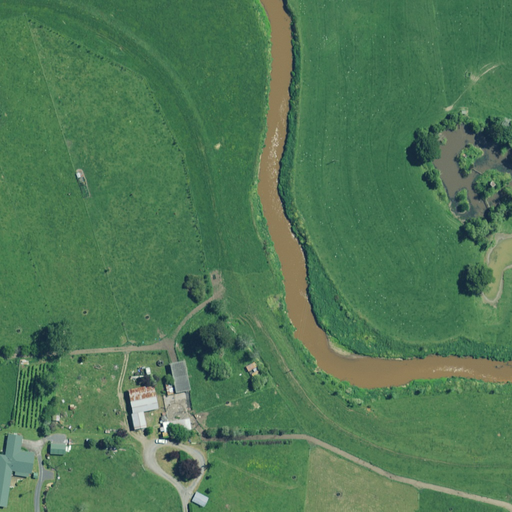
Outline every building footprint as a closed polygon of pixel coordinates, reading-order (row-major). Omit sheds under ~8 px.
[(170,364),(173,381),(164,382),(167,396),(175,394),(175,393),(191,390),(185,361),(170,364)] [(247,372),(252,370),(253,372),(259,369),(257,364),(256,362),(245,366),(247,372)] [(157,409),(153,386),(128,390),(132,414),(131,414),(134,430),(145,428),(142,412),(157,409)] [(168,437),(167,433),(178,431),(191,430),(190,419),(162,423),(164,433),(162,433),(163,437),(168,437)] [(23,436),(9,434),(6,456),(0,455),(0,506),(10,508),(15,475),(32,478),(35,453),(21,451),(23,436)] [(67,435),(52,434),(50,454),(65,455),(67,435)] [(209,499),(197,493),(192,501),(204,507),(209,499)]
